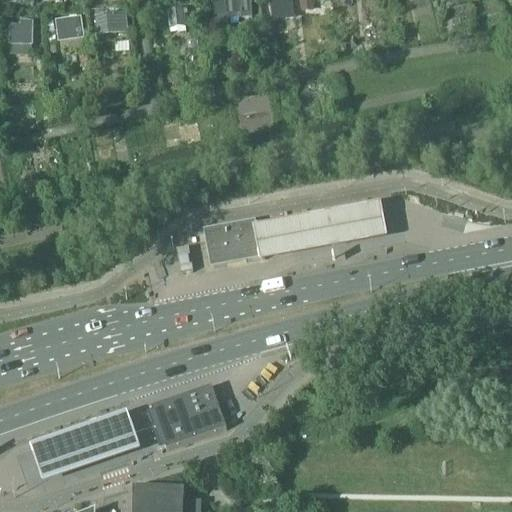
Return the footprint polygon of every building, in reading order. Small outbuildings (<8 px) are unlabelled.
[(2,0),(3,9),(17,8),(17,7),(34,6),(33,1),(33,0),(2,0)] [(293,0),(275,0),(270,0),(272,21),(295,19),(293,0)] [(299,0),(301,14),(314,13),(313,3),(322,3),(322,0),(299,0)] [(251,1),(213,6),(216,36),(229,34),(228,23),(253,20),(251,1)] [(185,14),(168,16),(170,33),(171,33),(186,31),(187,31),(185,14)] [(105,15),(96,16),(98,38),(128,34),(126,16),(105,18),(105,15)] [(71,21),(56,24),(59,46),(60,46),(61,54),(85,50),(84,42),(85,42),(82,20),(78,20),(77,18),(71,19),(71,21)] [(12,27),(12,47),(13,47),(34,48),(35,48),(35,23),(23,23),(23,28),(12,27)] [(53,23),(46,24),(49,45),(56,44),(53,23)] [(125,97),(102,102),(103,110),(127,105),(125,97)] [(385,198),(258,221),(265,257),(391,234),(385,198)] [(263,261),(257,231),(256,223),(204,233),(211,271),(263,261)] [(177,252),(181,276),(193,274),(189,250),(177,252)] [(227,432),(212,390),(152,411),(166,453),(227,432)] [(135,409),(38,441),(49,475),(146,443),(135,409)] [(201,511),(202,504),(185,503),(185,494),(134,492),(133,511),(201,511)]
